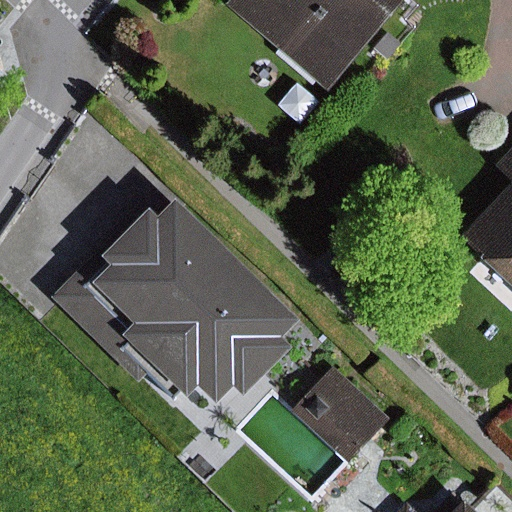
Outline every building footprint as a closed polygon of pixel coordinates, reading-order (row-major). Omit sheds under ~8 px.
[(320,92),(397,0),(216,0),(214,3),(320,92)] [(399,44),(384,32),(371,48),(385,60),(399,44)] [(511,144),(492,167),(508,182),(457,236),(476,254),(473,257),(511,293),(511,144)] [(132,382),(141,373),(171,402),(187,385),(207,405),(223,387),(233,396),(281,347),(272,338),(291,319),(165,197),(148,215),(139,205),(47,299),(132,382)] [(384,418),(329,368),(288,412),(344,463),(384,418)] [(468,511),(457,501),(446,511),(411,511),(403,504),(394,511),(468,511)]
